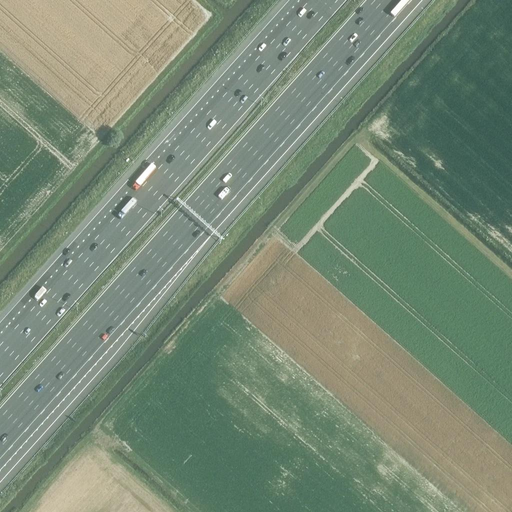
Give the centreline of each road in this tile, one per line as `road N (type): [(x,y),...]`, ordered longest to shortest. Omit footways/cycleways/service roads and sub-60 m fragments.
road 1 (motorway): [(0,432),(388,0)]
road 2 (motorway): [(323,0),(0,361)]
